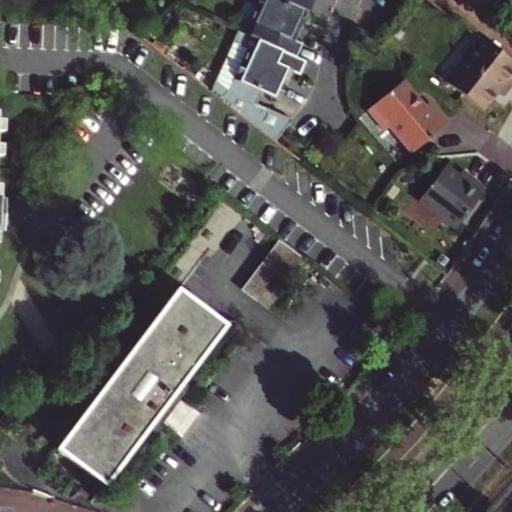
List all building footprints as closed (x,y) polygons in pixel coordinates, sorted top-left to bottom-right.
[(296,31),(299,32),(308,14),(277,0),(259,0),(248,24),(252,26),(247,36),(296,58),(302,46),(291,41),(296,31)] [(277,0),(308,14),(313,0),(277,0)] [(511,0),(483,0),(511,17),(511,0)] [(285,85),(283,84),(289,72),(299,77),(305,63),(296,58),(247,36),(240,32),(220,76),(232,81),(224,98),(223,101),(276,142),(292,121),(255,104),(260,93),(277,102),(285,85)] [(494,90),(499,94),(511,77),(511,62),(478,35),(443,80),(468,99),(480,108),(494,90)] [(213,91),(224,98),(232,81),(220,76),(213,91)] [(412,151),(443,123),(424,102),(422,103),(401,80),(366,111),(377,124),(386,131),(389,128),(405,146),(412,151)] [(443,123),(446,121),(427,99),(424,102),(443,123)] [(439,173),(474,201),(485,186),(471,176),(467,182),(458,176),(444,166),(439,173)] [(467,182),(471,176),(463,169),(458,176),(467,182)] [(454,228),(474,201),(439,173),(418,201),(454,228)] [(274,309),(310,257),(281,236),(245,288),(274,309)] [(187,387),(182,382),(225,325),(177,289),(56,449),(104,486),(148,427),(154,431),(187,387)]
